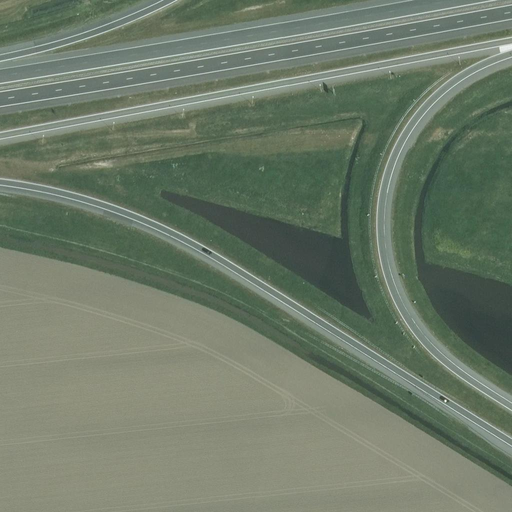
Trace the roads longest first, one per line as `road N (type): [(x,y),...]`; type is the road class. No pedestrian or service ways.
road 1 (motorway): [(0,182),(114,209),(199,247),(511,443)]
road 2 (motorway): [(0,137),(511,41)]
road 3 (motorway): [(0,100),(511,13)]
road 4 (motorway): [(511,406),(444,363),(417,334),(391,287),(380,229),(386,177),(409,125),(462,75),(511,54)]
road 5 (motorway): [(458,0),(0,76)]
road 6 (motorway): [(170,0),(0,58)]
